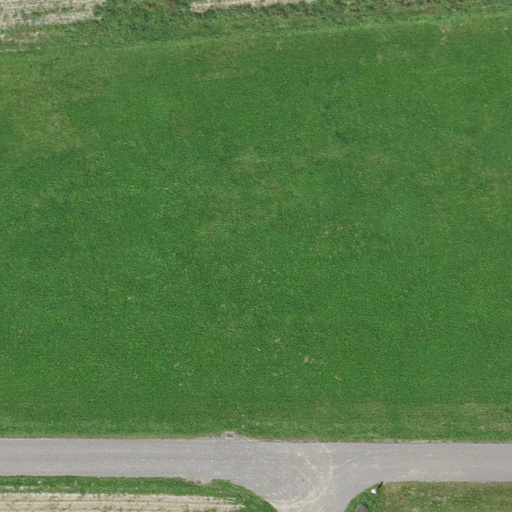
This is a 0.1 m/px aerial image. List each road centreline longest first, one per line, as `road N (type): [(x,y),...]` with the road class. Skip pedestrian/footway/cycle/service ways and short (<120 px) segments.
road 1 (unclassified): [(290,466),(0,466)]
road 2 (unclassified): [(511,468),(290,466)]
